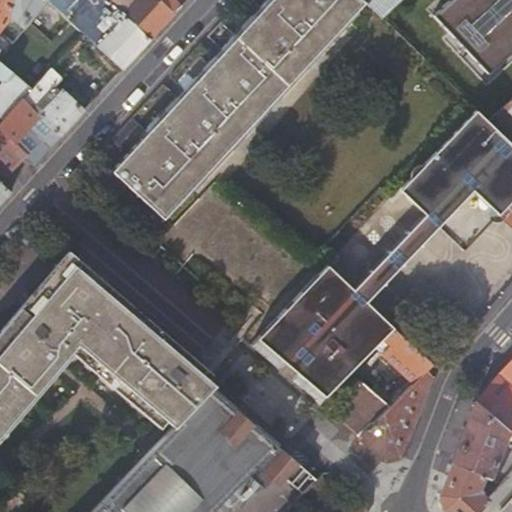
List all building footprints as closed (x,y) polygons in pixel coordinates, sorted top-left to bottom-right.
[(17,35),(47,0),(0,0),(0,54),(1,55),(18,36),(17,35)] [(58,1),(59,0),(47,0),(57,8),(62,13),(66,8),(58,1)] [(126,0),(112,0),(110,3),(114,7),(117,10),(126,0)] [(347,20),(365,1),(364,0),(252,0),(261,8),(255,14),(241,1),(209,36),(223,49),(219,54),(205,41),(173,76),(186,89),(181,95),(167,83),(118,138),(117,140),(118,143),(122,147),(142,125),(149,131),(114,169),(165,218),(184,196),(186,198),(350,22),(347,20)] [(143,0),(137,0),(123,15),(151,40),(182,6),(175,0),(160,0),(158,3),(154,0),(152,0),(148,4),(143,0)] [(398,0),(364,0),(365,1),(381,16),(398,0)] [(511,0),(458,0),(441,16),(487,66),(511,41),(511,0)] [(120,22),(98,45),(125,68),(151,40),(123,15),(119,11),(114,17),(120,22)] [(87,26),(82,31),(83,31),(87,35),(92,30),(87,26)] [(7,82),(0,89),(0,116),(5,120),(21,102),(23,100),(31,90),(4,68),(0,64),(0,80),(1,81),(7,82)] [(61,80),(49,70),(31,90),(23,100),(34,110),(52,90),(61,80)] [(56,97),(40,115),(63,135),(76,121),(87,109),(63,89),(56,97)] [(52,90),(34,110),(40,115),(56,97),(52,90)] [(511,96),(487,120),(511,143),(511,96)] [(5,120),(0,125),(0,129),(9,137),(28,154),(38,162),(63,135),(40,115),(34,110),(23,100),(21,102),(5,120)] [(428,160),(452,183),(452,180),(453,174),(456,171),(462,168),(471,170),(479,173),(484,177),(488,184),(489,188),(489,193),(488,197),(486,202),(499,214),(511,200),(511,143),(487,120),(477,110),(428,160)] [(0,147),(9,137),(0,129),(0,147)] [(0,181),(2,183),(28,154),(9,137),(0,147),(0,181)] [(452,183),(428,160),(401,188),(423,209),(430,200),(433,200),(437,199),(442,197),(447,194),(451,189),(452,183)] [(0,203),(12,191),(2,183),(0,181),(0,203)] [(439,225),(426,213),(350,292),(364,304),(439,225)] [(164,418),(173,426),(211,387),(213,384),(72,262),(49,292),(40,300),(1,342),(0,343),(0,435),(70,349),(157,424),(164,418)] [(364,304),(350,292),(324,269),(253,343),(277,364),(279,365),(281,365),(283,365),(285,364),(286,363),(288,362),(295,368),(291,377),(318,401),(373,345),(390,327),(364,304)] [(23,314),(0,333),(0,343),(1,342),(40,300),(23,314)] [(373,345),(412,383),(414,381),(426,369),(433,363),(391,327),(390,327),(373,345)] [(511,433),(511,357),(475,400),(508,430),(511,433)] [(295,368),(288,362),(286,363),(285,364),(283,365),(281,365),(279,365),(277,364),(291,377),(295,368)] [(389,406),(358,436),(383,458),(398,454),(431,373),(426,369),(414,381),(412,383),(389,406)] [(359,378),(328,409),(358,436),(389,406),(359,378)] [(208,511),(254,465),(275,444),(211,387),(173,426),(89,511),(208,511)] [(490,477),(508,430),(475,400),(450,461),(483,475),(490,477)] [(285,452),(275,444),(254,465),(271,466),(285,452)] [(476,487),(483,475),(450,461),(437,493),(442,508),(446,511),(473,511),(486,497),(477,494),(476,487)] [(336,487),(322,474),(317,479),(300,497),(313,510),(336,487)] [(327,502),(317,511),(366,511),(366,502),(357,494),(342,509),(339,511),(336,511),(333,508),(337,504),(332,500),(329,504),(327,502)]
